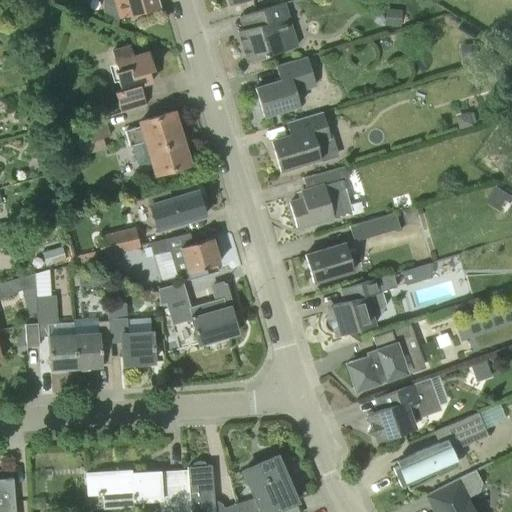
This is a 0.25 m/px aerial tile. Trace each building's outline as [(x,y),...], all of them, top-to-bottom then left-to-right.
[(104,0),(105,13),(126,17),(159,6),(156,0),(104,0)] [(246,61),(283,50),(275,25),(289,21),(284,2),(251,12),(255,25),(237,30),(246,61)] [(401,28),(403,10),(387,8),(385,26),(401,28)] [(133,55),(130,45),(112,51),(119,90),(114,91),(120,112),(146,105),(141,84),(152,81),(149,70),(154,68),(149,51),(133,55)] [(263,115),(299,105),(294,91),(315,84),(307,56),(276,65),(280,80),(255,88),(263,115)] [(189,163),(173,111),(138,122),(139,126),(124,130),(129,146),(132,145),(138,164),(142,166),(150,164),(153,175),(189,163)] [(280,171),(320,159),(316,143),(331,139),(322,111),(286,122),(289,134),(270,140),(280,171)] [(74,147),(111,137),(105,118),(68,129),(74,147)] [(297,228),(333,217),(352,211),(342,179),(349,177),(345,165),(327,171),(303,178),(307,189),(301,191),(303,198),(289,202),(297,228)] [(511,210),(511,193),(498,185),(487,202),(510,215),(511,210)] [(170,198),(168,189),(126,201),(131,221),(156,213),(160,228),(205,215),(204,211),(206,211),(203,203),(202,204),(197,190),(170,198)] [(355,241),(401,228),(397,214),(350,227),(355,241)] [(0,233),(8,231),(5,221),(0,222),(0,233)] [(103,257),(142,248),(137,228),(98,237),(103,257)] [(151,255),(169,251),(166,238),(148,243),(151,255)] [(176,274),(217,262),(209,238),(169,251),(176,274)] [(313,282),(353,270),(345,242),(304,254),(313,282)] [(74,286),(87,285),(86,270),(73,272),(74,286)] [(339,287),(343,298),(326,303),(329,313),(328,315),(326,318),(324,321),(325,326),(329,330),(334,331),(335,336),(341,334),(345,337),(348,332),(379,321),(376,308),(379,306),(376,293),(410,282),(407,270),(395,274),(394,272),(339,287)] [(0,299),(16,291),(35,286),(34,273),(0,282),(0,299)] [(225,282),(213,286),(214,286),(219,298),(190,306),(183,282),(160,289),(159,304),(164,303),(173,324),(190,319),(199,343),(237,331),(227,300),(230,299),(225,282)] [(36,296),(37,322),(38,337),(48,336),(48,334),(49,334),(48,324),(58,323),(56,294),(36,296)] [(110,342),(122,342),(122,363),(153,361),(150,329),(129,330),(128,317),(127,317),(126,302),(107,303),(107,307),(109,322),(110,338),(110,342)] [(38,337),(37,322),(25,324),(26,338),(26,346),(38,345),(38,337)] [(76,367),(102,366),(100,338),(110,338),(109,322),(99,322),(100,331),(74,333),(76,367)] [(409,340),(414,339),(410,325),(361,341),(368,339),(372,352),(368,353),(365,357),(346,363),(355,389),(406,373),(401,356),(413,352),(409,340)] [(74,333),(49,334),(48,334),(48,336),(50,369),(76,367),(74,333)] [(478,383),(494,377),(488,361),(472,367),(478,383)] [(376,441),(414,428),(411,417),(418,401),(412,383),(375,396),(379,408),(366,413),(370,423),(366,431),(374,435),(376,441)] [(408,489),(458,464),(452,450),(487,435),(477,412),(433,431),(438,442),(396,460),(398,465),(392,467),(400,486),(406,483),(408,489)] [(269,511),(296,501),(277,455),(243,470),(256,497),(236,503),(238,511),(269,511)] [(224,507),(222,503),(218,501),(214,500),(211,465),(187,467),(188,470),(190,511),(238,511),(236,503),(224,507)] [(190,511),(188,470),(161,471),(132,473),(132,475),(119,475),(118,471),(87,473),(88,495),(117,493),(118,500),(132,499),(132,502),(159,501),(159,511),(190,511)] [(0,478),(0,511),(15,511),(13,478),(0,478)] [(467,497),(458,478),(425,494),(434,511),(475,511),(468,497),(467,497)] [(33,510),(46,510),(46,498),(33,498),(33,510)]
